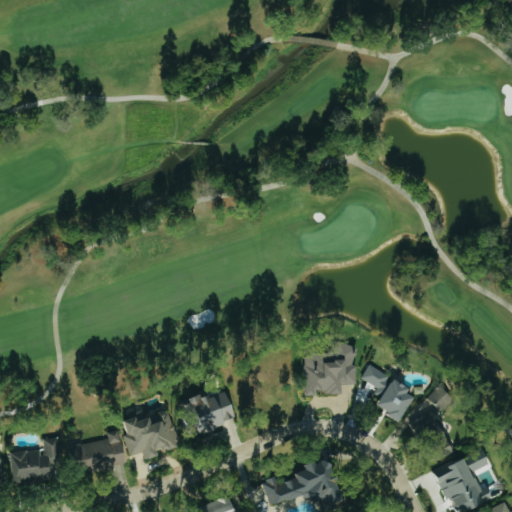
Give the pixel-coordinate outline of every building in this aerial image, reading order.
[(298,397),(309,396),(309,394),(334,393),(333,385),(350,385),(350,366),(347,366),(347,345),(324,345),(324,355),(297,355),(298,397)] [(391,421),(404,398),(397,394),(400,387),(363,366),(355,379),(374,389),(364,406),(391,421)] [(179,439),(213,427),(210,417),(225,411),(218,392),(201,398),(199,392),(170,403),(173,412),(170,414),(179,439)] [(419,462),(442,454),(428,415),(409,422),(412,431),(409,432),(419,462)] [(122,457),(136,453),(137,457),(173,447),(167,425),(151,430),(148,421),(139,424),(136,416),(112,422),(122,457)] [(102,441),(63,446),(67,472),(119,466),(114,430),(101,432),(102,441)] [(5,453),(8,482),(46,478),(44,460),(56,458),(54,438),(36,440),(37,450),(5,453)] [(426,469),(442,511),(449,511),(483,499),(479,487),(473,490),(469,480),(466,481),(463,473),(479,466),(474,451),(426,469)] [(258,509),(306,492),(311,508),(329,501),(314,459),(292,467),(294,470),(283,474),(250,486),(258,509)] [(223,511),(218,499),(187,511),(223,511)]
